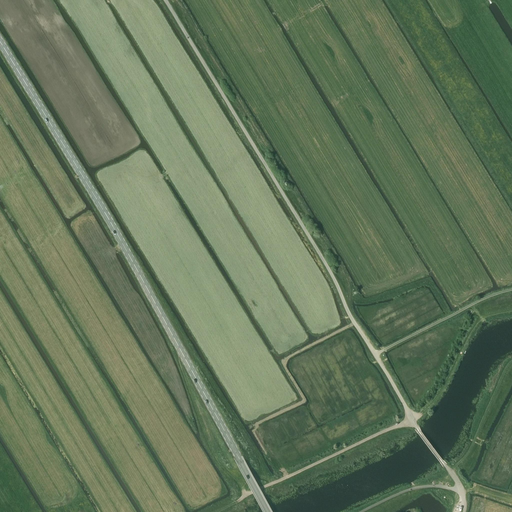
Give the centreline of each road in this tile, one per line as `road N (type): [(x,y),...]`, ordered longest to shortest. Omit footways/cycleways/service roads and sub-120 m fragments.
road 1 (secondary): [(268,511),(127,251),(0,41)]
road 2 (unclassified): [(410,419),(165,0)]
road 3 (track): [(235,502),(410,419)]
road 4 (track): [(410,419),(443,387),(477,321),(511,310)]
